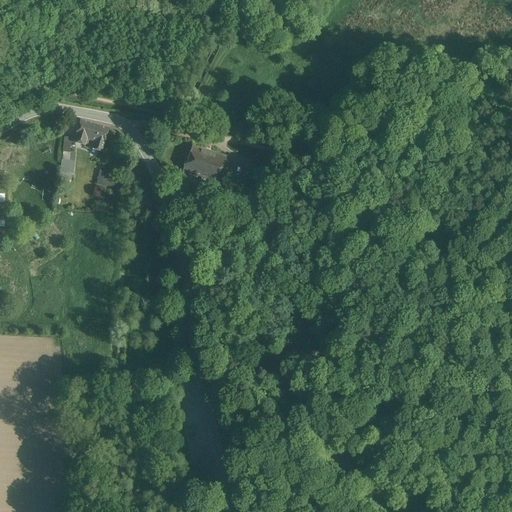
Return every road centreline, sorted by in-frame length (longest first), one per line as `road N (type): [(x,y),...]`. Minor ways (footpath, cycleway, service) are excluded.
road 1 (unclassified): [(232,511),(164,182),(134,133),(112,119),(59,107),(0,128)]
road 2 (track): [(168,130),(511,199)]
road 3 (track): [(181,256),(345,465),(401,511)]
